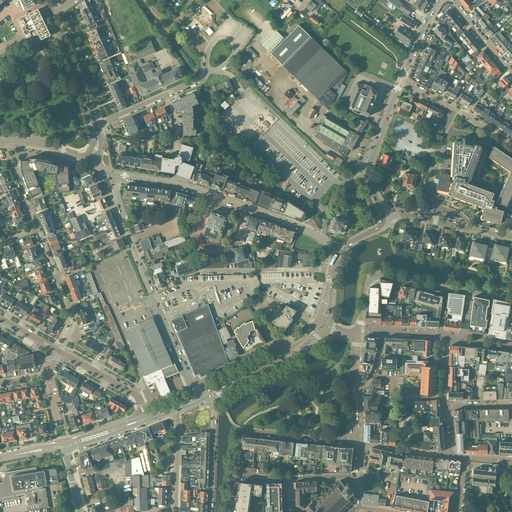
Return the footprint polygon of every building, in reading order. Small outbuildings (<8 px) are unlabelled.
[(21,0),(26,9),(36,4),(34,0),(21,0)] [(83,0),(78,4),(80,10),(88,7),(86,3),(90,1),(89,0),(83,0)] [(323,3),(319,0),(311,0),(308,4),(313,8),(312,10),(317,14),(318,13),(316,12),(317,11),(318,10),(321,5),(323,3)] [(397,0),(388,0),(388,1),(399,9),(403,4),(397,0)] [(425,14),(431,3),(427,0),(417,0),(412,6),(425,14)] [(459,0),(470,13),(473,16),(489,2),(491,4),(493,6),(496,3),(499,0),(474,0),(472,2),(469,0),(468,1),(467,0),(459,0)] [(477,21),(484,14),(482,12),(485,10),(485,9),(487,7),(489,10),(493,6),(491,4),(489,2),(473,16),(477,21)] [(314,13),(316,15),(317,14),(312,10),(313,8),(308,4),(305,7),(313,14),(314,13)] [(411,10),(403,4),(399,9),(408,15),(412,10),(411,10)] [(289,5),(279,14),(283,18),(293,10),(289,5)] [(88,7),(80,10),(83,15),(90,12),(94,10),(93,9),(94,8),(93,7),(89,9),(88,7)] [(361,17),(364,12),(358,8),(354,12),(361,17)] [(508,10),(507,9),(506,8),(503,10),(496,17),(498,18),(505,11),(507,12),(508,10)] [(38,9),(27,15),(30,20),(32,19),(41,15),(38,9)] [(446,18),(453,13),(451,11),(450,12),(448,9),(439,18),(437,21),(442,23),(443,22),(446,18)] [(192,19),(205,32),(214,23),(202,10),(192,19)] [(90,12),(83,15),(85,20),(96,15),(95,13),(96,13),(96,12),(91,14),(90,12)] [(102,20),(107,18),(104,12),(103,12),(98,14),(98,15),(99,14),(102,20)] [(275,22),(274,24),(275,25),(277,24),(278,25),(276,27),(280,30),(286,22),(283,19),(283,20),(281,18),(282,18),(280,16),(280,17),(276,13),(271,19),(275,22)] [(446,18),(447,19),(450,23),(455,18),(454,16),(455,15),(453,13),(446,18)] [(487,19),(489,17),(486,14),(478,22),(481,25),(487,19)] [(41,15),(32,19),(34,24),(43,20),(41,15)] [(87,25),(95,22),(94,20),(98,18),(98,17),(97,17),(96,15),(85,20),(87,25)] [(320,27),(322,24),(311,16),(309,19),(319,26),(319,27),(320,27)] [(391,31),(397,21),(391,18),(385,28),(391,31)] [(450,23),(453,27),(460,21),(458,19),(457,20),(455,18),(450,23)] [(487,19),(481,25),(484,29),(492,21),(494,20),(492,18),(489,21),(487,19)] [(43,20),(34,24),(36,29),(46,25),(43,20)] [(408,26),(414,29),(417,23),(412,20),(408,26)] [(87,25),(89,30),(101,25),(100,21),(96,22),(87,25)] [(455,32),(457,35),(462,30),(460,28),(462,26),(461,24),(462,23),(460,21),(453,27),(457,31),(455,32)] [(492,21),(484,29),(487,32),(495,24),(492,21)] [(487,32),(490,36),(496,30),(497,30),(499,28),(495,24),(487,32)] [(46,25),(36,29),(34,30),(37,36),(48,30),(46,25)] [(299,25),(271,53),(282,65),(330,112),(334,106),(331,104),(348,72),(310,36),(299,25)] [(100,33),(99,30),(100,30),(103,29),(102,26),(99,27),(87,32),(89,38),(100,33)] [(394,36),(408,46),(414,35),(400,26),(394,36)] [(445,36),(446,35),(447,32),(445,31),(445,30),(437,27),(436,28),(435,29),(436,30),(434,32),(440,35),(440,36),(444,39),(443,40),(445,41),(447,37),(445,36)] [(48,30),(37,36),(39,41),(51,35),(48,30)] [(284,38),(276,30),(262,45),(270,53),(284,38)] [(464,40),(468,37),(471,34),(469,32),(468,33),(466,31),(464,33),(462,30),(457,35),(459,37),(460,36),(464,40)] [(505,31),(504,30),(500,33),(499,32),(500,31),(499,30),(492,37),(495,41),(503,33),(504,33),(505,31)] [(89,38),(91,43),(114,34),(113,33),(103,37),(102,36),(101,36),(100,33),(89,38)] [(495,41),(498,45),(507,37),(504,33),(503,33),(495,41)] [(114,34),(91,43),(94,49),(105,44),(104,42),(104,41),(104,40),(114,36),(114,34)] [(464,40),(467,44),(473,39),(471,37),(472,36),(471,34),(468,37),(464,40)] [(498,45),(501,48),(511,38),(510,37),(511,36),(509,34),(507,37),(498,45)] [(501,48),(504,52),(511,45),(510,43),(511,41),(511,40),(511,39),(511,38),(501,48)] [(467,44),(471,48),(478,43),(476,41),(475,42),(473,39),(467,44)] [(179,77),(181,77),(181,76),(182,76),(179,68),(163,75),(161,70),(153,74),(152,70),(155,68),(152,62),(149,63),(148,61),(143,63),(143,62),(141,63),(139,59),(156,52),(151,41),(146,43),(147,45),(127,53),(131,62),(132,61),(133,63),(127,66),(130,72),(136,87),(138,86),(141,94),(144,92),(145,94),(151,92),(150,91),(180,79),(179,77)] [(94,49),(96,54),(107,50),(106,47),(107,47),(109,45),(111,45),(110,42),(105,44),(94,49)] [(474,57),(479,53),(477,50),(480,48),(478,46),(479,45),(478,43),(471,48),(474,52),(472,54),(474,57)] [(436,51),(427,47),(424,52),(438,58),(441,60),(444,61),(446,55),(448,52),(443,49),(440,56),(435,53),(436,51)] [(111,56),(109,49),(107,50),(96,54),(99,61),(111,56)] [(249,49),(243,54),(250,61),(256,56),(249,49)] [(422,58),(431,62),(433,57),(434,58),(433,59),(437,61),(438,58),(424,52),(422,58)] [(478,59),(475,62),(477,64),(486,56),(483,52),(477,57),(478,59)] [(477,64),(478,66),(482,63),(483,65),(489,60),(486,56),(477,64)] [(99,63),(101,68),(115,62),(114,59),(110,61),(109,59),(99,63)] [(431,63),(421,59),(419,63),(429,68),(431,63)] [(482,70),(483,72),(493,63),(489,60),(483,65),(485,67),(482,70)] [(459,64),(455,61),(450,69),(454,71),(459,64)] [(113,66),(116,64),(115,62),(101,68),(103,72),(113,68),(112,65),(113,65),(113,66)] [(429,68),(419,63),(417,68),(423,71),(423,70),(427,73),(428,73),(430,74),(431,70),(428,69),(429,68)] [(490,73),(497,68),(493,63),(483,72),(485,74),(488,71),(490,73)] [(466,71),(459,64),(457,69),(463,76),(466,71)] [(436,77),(431,86),(435,88),(443,74),(444,71),(440,69),(441,68),(438,66),(433,76),(436,77)] [(116,67),(103,73),(106,78),(117,74),(116,71),(117,70),(116,67)] [(420,75),(424,77),(426,73),(427,74),(427,73),(423,70),(423,71),(417,68),(415,73),(420,75)] [(487,77),(489,79),(491,77),(492,78),(494,76),(496,79),(499,76),(499,75),(501,73),(501,71),(500,70),(499,70),(497,68),(491,74),(487,77)] [(347,97),(358,74),(354,72),(343,95),(347,97)] [(414,77),(422,82),(424,77),(420,75),(415,73),(414,77)] [(119,76),(119,77),(117,74),(106,78),(108,84),(121,79),(119,76)] [(443,74),(435,88),(439,91),(445,80),(445,79),(443,77),(444,75),(443,74)] [(497,84),(500,86),(503,83),(505,86),(510,81),(505,76),(497,84)] [(257,77),(253,82),(259,87),(263,83),(257,77)] [(489,79),(487,77),(486,78),(478,85),(481,88),(483,86),(487,81),(489,79)] [(450,96),(455,88),(459,82),(458,82),(459,81),(453,78),(451,81),(452,82),(452,83),(453,83),(451,87),(449,86),(445,94),(450,96)] [(445,81),(446,80),(445,80),(439,91),(443,93),(450,80),(448,79),(447,82),(445,81)] [(120,80),(108,85),(111,90),(122,86),(121,83),(120,80)] [(206,109),(210,113),(217,105),(225,98),(229,94),(228,92),(233,90),(229,80),(223,82),(214,87),(214,85),(212,86),(214,93),(222,90),(223,94),(220,97),(218,99),(219,100),(215,103),(213,101),(206,109)] [(454,99),(459,90),(462,84),(459,82),(455,88),(450,96),(454,99)] [(361,114),(368,117),(378,92),(371,89),(372,87),(364,84),(363,86),(356,83),(346,108),(353,111),(360,114),(361,114)] [(123,88),(122,86),(111,90),(113,95),(121,92),(120,89),(123,88)] [(498,96),(500,98),(507,92),(506,92),(509,89),(507,87),(498,96)] [(475,95),(479,98),(485,92),(482,89),(481,89),(475,95)] [(458,101),(463,104),(470,92),(468,91),(465,96),(462,94),(458,101)] [(121,92),(113,95),(115,100),(126,95),(125,92),(122,94),(121,92)] [(183,97),(183,98),(172,102),(177,113),(181,111),(183,117),(183,123),(183,135),(196,135),(196,129),(193,129),(193,111),(193,108),(192,106),(198,103),(193,92),(183,97)] [(468,107),(472,100),(474,97),(471,95),(472,93),(470,92),(463,104),(468,107)] [(126,95),(115,100),(117,105),(125,102),(124,99),(127,98),(126,95)] [(301,97),(296,102),(290,108),(288,106),(285,109),(287,111),(291,115),(295,117),(298,114),(294,112),(300,105),(305,100),(301,97)] [(415,99),(413,103),(412,104),(412,105),(415,107),(416,106),(417,106),(419,107),(416,113),(418,114),(419,113),(424,102),(420,100),(419,102),(415,99)] [(477,103),(472,110),(477,113),(485,101),(482,99),(479,104),(477,103)] [(401,107),(410,111),(411,110),(409,110),(412,105),(403,101),(401,107)] [(485,101),(477,113),(481,115),(485,108),(488,105),(486,103),(487,102),(485,101)] [(126,104),(125,102),(117,105),(119,110),(130,106),(129,103),(126,104)] [(426,110),(429,104),(424,102),(419,113),(422,115),(424,110),(426,110)] [(487,110),(485,108),(481,115),(485,118),(493,106),(494,105),(493,105),(491,103),(490,105),(487,110)] [(428,112),(426,117),(429,119),(432,114),(432,113),(435,107),(430,105),(427,111),(428,112)] [(495,107),(493,106),(485,118),(489,121),(493,114),(492,112),(495,108),(495,107)] [(165,123),(167,122),(165,116),(167,115),(164,107),(159,109),(165,123)] [(412,115),(413,113),(410,111),(401,107),(398,113),(407,117),(408,117),(409,115),(407,115),(408,112),(409,113),(409,114),(412,115)] [(432,113),(432,114),(434,115),(428,127),(430,128),(433,122),(436,116),(439,109),(435,107),(432,113)] [(311,108),(306,116),(311,119),(316,111),(311,108)] [(154,112),(157,119),(160,118),(162,124),(165,123),(159,109),(154,112)] [(444,111),(439,109),(436,116),(438,117),(435,122),(438,123),(444,111)] [(501,111),(499,110),(495,115),(493,114),(489,121),(493,123),(501,111)] [(500,118),(503,113),(501,111),(493,123),(497,126),(502,119),(500,118)] [(157,129),(156,126),(153,121),(156,119),(153,112),(148,114),(155,130),(157,129)] [(352,148),(359,136),(329,118),(330,118),(335,121),(337,119),(339,120),(340,117),(333,113),(331,116),(323,112),(322,114),(323,115),(316,127),(312,125),(311,127),(310,127),(310,128),(311,128),(312,128),(315,129),(313,133),(316,134),(315,136),(323,141),(323,143),(345,156),(349,149),(352,151),(353,149),(352,148)] [(151,129),(153,132),(155,131),(155,130),(148,114),(143,116),(146,124),(148,123),(151,129)] [(502,130),(507,123),(505,122),(508,118),(509,117),(507,115),(506,117),(503,120),(498,127),(502,130)] [(123,120),(126,127),(137,122),(135,118),(133,119),(132,116),(123,120)] [(355,129),(361,132),(364,126),(365,126),(366,123),(359,119),(355,129)] [(506,132),(511,124),(511,119),(511,121),(509,124),(507,123),(502,130),(506,132)] [(126,127),(129,135),(138,131),(137,128),(139,127),(137,122),(126,127)] [(443,136),(436,134),(434,141),(441,143),(443,136)] [(462,141),(455,141),(452,173),(450,172),(449,175),(440,173),(437,190),(450,193),(449,196),(450,197),(452,197),(453,196),(483,208),(481,219),(500,224),(504,211),(496,209),(497,207),(492,206),(494,200),(491,199),(494,193),(468,184),(481,147),(474,144),(474,145),(465,143),(465,138),(463,138),(462,138),(462,141)] [(175,170),(178,170),(176,175),(189,180),(194,166),(183,162),(184,160),(189,161),(193,147),(181,144),(178,154),(176,154),(175,154),(173,155),(172,157),(171,158),(162,157),(160,171),(174,173),(175,170)] [(494,150),(492,149),(487,156),(510,172),(510,171),(511,172),(497,203),(507,207),(508,203),(510,204),(511,201),(510,200),(511,197),(511,159),(511,161),(508,158),(508,157),(506,156),(506,157),(502,155),(503,153),(501,152),(500,154),(496,151),(497,150),(495,149),(494,150)] [(328,152),(325,156),(332,162),(334,163),(339,167),(343,160),(335,156),(328,152)] [(119,153),(119,155),(118,155),(117,164),(123,165),(125,156),(125,154),(122,153),(119,153)] [(154,159),(152,159),(150,169),(160,171),(162,157),(162,155),(155,154),(155,158),(155,160),(154,159)] [(382,157),(381,160),(391,163),(393,158),(384,154),(383,157),(382,157)] [(143,156),(143,157),(141,168),(150,169),(152,159),(152,157),(151,157),(150,158),(148,157),(148,156),(143,155),(143,156)] [(69,188),(68,167),(66,166),(63,165),(59,163),(57,163),(53,162),(50,161),(46,160),(44,159),(44,160),(44,162),(41,161),(38,161),(35,161),(34,161),(31,161),(30,160),(26,161),(23,161),(21,161),(21,162),(21,163),(21,165),(21,166),(22,168),(22,172),(23,173),(23,175),(24,177),(24,179),(25,181),(33,200),(58,191),(58,192),(61,192),(58,192),(58,189),(69,188)] [(380,166),(389,169),(391,163),(381,160),(380,163),(381,163),(380,166)] [(200,172),(202,165),(196,162),(194,166),(189,180),(190,180),(191,181),(192,181),(195,182),(199,171),(200,172)] [(216,171),(215,174),(210,187),(221,192),(228,176),(227,175),(229,171),(228,171),(229,167),(226,166),(223,173),(216,171)] [(200,172),(197,181),(205,185),(208,176),(210,172),(210,171),(211,169),(206,167),(203,174),(200,172)] [(0,179),(8,177),(6,170),(0,172),(0,179)] [(209,187),(210,187),(215,174),(210,172),(208,176),(205,185),(206,185),(206,186),(209,187)] [(407,187),(407,188),(408,188),(411,174),(404,173),(402,186),(407,187)] [(81,180),(83,184),(84,183),(85,185),(81,186),(82,188),(97,182),(93,174),(83,179),(81,180)] [(414,188),(417,175),(411,174),(408,188),(409,188),(409,187),(414,188)] [(8,177),(0,179),(0,182),(1,182),(2,185),(10,182),(8,177)] [(228,180),(223,193),(232,196),(237,184),(237,183),(228,180)] [(250,188),(245,201),(254,204),(259,191),(254,189),(257,182),(253,181),(250,188)] [(13,189),(11,183),(3,186),(0,187),(0,190),(4,189),(5,192),(13,189)] [(237,184),(232,196),(239,198),(244,184),(240,183),(240,185),(237,184)] [(89,187),(92,194),(100,190),(98,184),(89,187)] [(244,184),(239,198),(245,201),(250,188),(247,187),(248,186),(244,184)] [(129,215),(131,196),(133,186),(125,185),(124,196),(120,197),(127,215),(129,215)] [(133,186),(131,196),(139,197),(140,187),(133,186)] [(140,187),(139,197),(146,198),(148,188),(140,187)] [(147,204),(153,205),(154,199),(155,189),(148,188),(146,198),(146,202),(147,202),(147,204)] [(155,189),(154,199),(162,200),(163,190),(155,189)] [(13,190),(6,193),(7,196),(2,198),(3,201),(16,196),(13,190)] [(94,199),(103,196),(102,193),(102,192),(102,191),(101,191),(100,190),(92,194),(94,199)] [(169,201),(171,190),(163,190),(162,200),(169,201)] [(293,219),(302,222),(303,219),(304,218),(304,217),(305,216),(305,215),(306,212),(302,209),(288,200),(286,202),(283,201),(283,200),(281,199),(276,197),(275,198),(272,197),(272,198),(270,197),(271,194),(260,190),(259,191),(254,204),(294,219),(293,219)] [(173,196),(171,203),(175,204),(184,207),(187,195),(177,192),(176,194),(174,194),(173,196)] [(188,204),(189,203),(193,205),(193,206),(195,207),(198,199),(195,199),(195,198),(187,195),(184,207),(185,203),(188,204)] [(16,197),(8,200),(10,204),(5,205),(3,206),(4,208),(10,206),(18,203),(16,197)] [(43,197),(34,201),(35,206),(45,203),(54,199),(52,199),(52,198),(44,201),(43,197)] [(104,198),(93,203),(92,203),(90,203),(91,205),(91,206),(83,209),(84,212),(106,203),(104,198)] [(37,211),(47,208),(46,206),(55,202),(54,199),(45,203),(35,206),(37,211)] [(3,214),(4,216),(20,209),(18,203),(11,206),(12,210),(5,213),(3,214)] [(97,209),(98,212),(108,208),(106,203),(84,212),(85,212),(86,213),(97,209)] [(169,214),(169,218),(179,216),(181,209),(174,207),(175,204),(171,203),(170,203),(170,209),(169,214)] [(22,215),(20,209),(4,216),(5,218),(10,216),(9,216),(14,214),(15,218),(22,215)] [(47,210),(38,213),(40,219),(56,212),(55,210),(48,212),(47,210)] [(98,216),(96,218),(97,220),(102,217),(111,214),(109,210),(100,213),(101,216),(99,217),(98,216)] [(71,227),(72,227),(72,228),(85,223),(84,222),(85,222),(86,222),(83,216),(82,216),(81,215),(74,218),(72,211),(66,214),(71,227)] [(227,218),(227,217),(222,215),(217,213),(212,212),(211,211),(211,212),(206,226),(202,236),(219,240),(224,228),(226,223),(225,223),(227,218)] [(347,222),(346,221),(344,220),(345,217),(341,215),(342,212),(337,211),(335,217),(334,217),(333,223),(332,223),(330,230),(331,230),(331,231),(332,232),(333,233),(334,232),(335,231),(336,232),(336,231),(342,233),(342,232),(344,233),(346,228),(347,222)] [(56,212),(40,219),(42,224),(53,220),(52,217),(56,216),(55,213),(57,213),(56,212)] [(103,220),(104,221),(112,218),(111,214),(102,217),(97,220),(96,220),(98,223),(101,221),(103,220)] [(17,225),(25,222),(26,221),(25,219),(24,219),(23,216),(15,220),(15,219),(10,221),(11,224),(16,222),(17,225)] [(260,220),(248,216),(244,229),(248,230),(248,229),(251,229),(250,232),(255,233),(256,231),(260,220)] [(241,218),(237,217),(235,225),(231,235),(234,236),(238,225),(239,226),(241,227),(243,222),(240,221),(241,218)] [(114,222),(112,218),(104,221),(105,223),(99,226),(100,228),(105,225),(114,222)] [(42,224),(44,229),(54,226),(52,220),(53,220),(42,224)] [(266,222),(261,220),(258,230),(256,234),(259,234),(260,233),(262,233),(266,222)] [(136,232),(145,229),(158,224),(157,223),(144,228),(144,226),(149,224),(148,221),(142,222),(133,225),(134,228),(134,229),(134,232),(136,232)] [(116,225),(114,222),(105,225),(100,228),(99,228),(100,231),(103,230),(103,231),(116,226),(116,225)] [(274,224),(266,222),(262,233),(266,235),(267,233),(271,234),(274,224)] [(74,233),(87,227),(85,223),(72,228),(74,233)] [(46,235),(56,231),(55,229),(58,228),(56,225),(54,226),(44,229),(46,235)] [(271,248),(273,249),(277,239),(282,227),(275,225),(271,237),(270,236),(266,247),(271,249),(271,248)] [(93,235),(91,236),(93,241),(96,240),(101,237),(104,243),(110,240),(120,236),(116,226),(103,231),(95,234),(93,235)] [(77,241),(90,235),(87,227),(74,233),(75,236),(77,241)] [(284,241),(288,229),(282,227),(277,239),(284,241)] [(145,256),(161,250),(168,248),(178,244),(183,242),(188,240),(184,229),(180,231),(182,235),(162,243),(160,238),(153,241),(152,237),(149,238),(148,238),(146,238),(139,241),(141,245),(143,250),(145,256)] [(284,241),(290,244),(293,236),(296,237),(297,233),(294,232),(288,229),(284,241)] [(409,243),(409,241),(411,231),(404,229),(403,233),(402,233),(401,238),(406,239),(405,242),(409,243)] [(412,230),(412,231),(411,231),(409,241),(413,242),(413,241),(417,241),(418,238),(416,238),(417,231),(412,230)] [(424,244),(425,242),(428,243),(430,232),(427,232),(426,233),(424,232),(422,242),(422,244),(424,244)] [(434,233),(430,232),(428,243),(431,243),(431,245),(433,246),(434,244),(436,235),(434,234),(434,233)] [(55,234),(47,237),(49,242),(64,236),(63,233),(56,236),(55,234)] [(49,242),(50,247),(62,242),(62,240),(65,239),(64,237),(64,236),(49,242)] [(112,244),(107,246),(108,249),(123,242),(121,238),(111,242),(112,244)] [(34,245),(31,239),(20,243),(21,245),(24,244),(26,248),(34,245)] [(451,256),(451,257),(455,258),(456,251),(459,252),(459,251),(463,252),(464,250),(465,245),(464,245),(465,239),(461,239),(461,240),(457,239),(456,248),(453,248),(452,252),(451,256)] [(471,247),(469,257),(473,258),(473,259),(479,260),(479,263),(484,264),(485,264),(486,263),(487,263),(488,263),(488,262),(489,262),(490,262),(495,263),(495,261),(501,262),(501,261),(506,262),(510,247),(502,245),(501,245),(494,243),(493,249),(492,248),(490,248),(489,248),(487,247),(488,245),(481,243),(480,243),(472,241),(472,243),(471,247)] [(111,251),(112,252),(115,251),(125,246),(123,242),(108,249),(107,249),(108,252),(111,251)] [(8,247),(4,249),(6,254),(8,260),(15,257),(17,257),(15,251),(14,251),(12,246),(11,245),(7,246),(8,247)] [(80,248),(83,254),(89,252),(86,245),(80,248)] [(52,251),(54,256),(63,253),(63,252),(62,253),(62,251),(68,249),(67,246),(64,247),(52,251)] [(226,261),(227,265),(237,262),(238,268),(252,268),(252,262),(250,262),(249,258),(248,259),(244,246),(235,248),(234,247),(223,250),(225,261),(226,261)] [(25,254),(26,256),(37,253),(36,251),(36,250),(36,249),(36,247),(35,247),(34,247),(26,250),(28,253),(25,254)] [(306,253),(306,252),(294,249),(291,249),(291,252),(293,252),(293,253),(289,253),(285,252),(283,268),(292,267),(293,259),(301,260),(303,267),(312,267),(308,254),(306,253)] [(161,250),(145,256),(147,261),(149,261),(156,258),(159,257),(158,256),(163,254),(161,250)] [(63,253),(54,256),(56,261),(69,256),(72,255),(71,252),(63,255),(63,253)] [(26,256),(28,260),(30,259),(31,262),(39,259),(39,258),(40,257),(39,256),(38,255),(37,255),(37,253),(26,256)] [(56,261),(58,266),(66,262),(65,260),(70,259),(69,256),(56,261)] [(25,265),(26,269),(33,266),(33,269),(41,266),(41,265),(42,264),(41,263),(40,262),(39,260),(28,264),(28,263),(25,265)] [(68,267),(67,265),(73,263),(72,260),(66,262),(58,266),(59,271),(63,269),(64,271),(66,271),(67,273),(74,270),(73,267),(69,269),(68,267)] [(151,266),(153,271),(163,266),(161,262),(155,265),(154,263),(153,263),(151,264),(150,265),(151,266)] [(177,266),(179,277),(185,275),(188,274),(194,273),(191,262),(182,265),(177,266)] [(153,272),(152,273),(153,275),(163,271),(162,269),(164,268),(163,266),(153,271),(152,271),(153,272)] [(35,270),(29,272),(30,274),(32,273),(34,276),(37,275),(44,273),(45,272),(44,269),(43,269),(42,267),(35,270)] [(163,271),(153,275),(155,280),(164,276),(163,274),(167,272),(166,270),(163,271)] [(38,279),(33,281),(33,283),(39,281),(46,278),(45,276),(46,275),(45,272),(44,273),(37,275),(38,279)] [(73,275),(65,278),(67,284),(75,281),(73,275)] [(164,276),(155,280),(157,284),(168,280),(168,279),(168,278),(167,278),(166,276),(164,276)] [(168,280),(157,284),(159,289),(167,286),(166,283),(172,281),(171,279),(171,278),(168,279),(168,280)] [(366,322),(380,323),(381,319),(381,315),(381,310),(381,308),(381,305),(382,303),(387,303),(393,282),(379,278),(380,287),(369,287),(369,294),(367,294),(366,313),(366,322)] [(39,282),(34,284),(35,287),(39,285),(40,285),(42,288),(49,285),(50,285),(49,282),(48,282),(47,280),(39,282)] [(77,286),(75,281),(67,284),(70,289),(77,286)] [(43,292),(38,294),(38,296),(44,294),(51,291),(50,288),(51,288),(50,285),(49,285),(42,288),(43,292)] [(77,286),(70,289),(72,295),(79,292),(77,286)] [(406,299),(406,298),(408,287),(407,287),(407,286),(405,286),(403,287),(401,286),(400,291),(399,291),(398,296),(397,300),(401,301),(401,298),(406,299)] [(415,288),(409,287),(407,298),(406,298),(406,299),(405,303),(406,303),(408,303),(412,303),(413,298),(415,288)] [(6,290),(2,288),(0,292),(0,293),(3,294),(0,298),(0,301),(2,302),(2,303),(4,304),(4,303),(5,304),(9,297),(6,295),(8,292),(5,291),(6,290)] [(426,327),(439,327),(439,321),(443,296),(439,295),(434,294),(434,293),(424,290),(424,291),(418,289),(415,300),(426,303),(426,305),(427,305),(426,309),(426,327)] [(82,298),(79,292),(72,295),(74,301),(82,298)] [(42,297),(43,300),(45,299),(47,303),(50,301),(50,303),(51,302),(52,304),(53,304),(54,304),(55,303),(54,301),(55,301),(54,298),(55,298),(53,294),(52,294),(52,293),(46,295),(42,297)] [(445,319),(443,329),(459,331),(463,307),(465,295),(448,293),(448,296),(446,313),(445,319)] [(489,300),(474,296),(473,301),(468,332),(485,335),(489,300)] [(10,307),(14,300),(9,297),(5,304),(6,304),(5,305),(8,306),(8,305),(10,307)] [(85,308),(78,311),(80,317),(91,313),(87,305),(88,305),(86,301),(80,304),(81,307),(84,306),(85,308)] [(468,332),(473,301),(470,301),(469,311),(465,311),(465,308),(463,307),(459,331),(468,332)] [(494,301),(488,335),(488,336),(505,340),(505,339),(505,338),(508,323),(510,323),(511,320),(511,316),(508,316),(510,304),(494,301)] [(18,302),(14,309),(17,310),(16,311),(19,313),(19,312),(23,305),(20,303),(18,302)] [(23,305),(19,312),(20,312),(20,313),(22,315),(23,314),(25,315),(29,308),(23,305)] [(213,318),(208,305),(171,320),(193,372),(194,372),(195,375),(199,373),(201,377),(229,363),(223,345),(217,331),(213,318)] [(278,306),(268,319),(278,327),(280,328),(277,330),(281,333),(283,330),(284,331),(288,326),(289,327),(293,323),(292,321),(296,316),(294,314),(296,311),(286,305),(284,309),(278,306)] [(381,315),(381,319),(380,323),(380,325),(392,325),(393,305),(381,305),(381,308),(381,310),(381,315)] [(395,305),(393,305),(392,325),(401,326),(402,305),(395,305)] [(413,306),(409,305),(408,326),(416,326),(416,309),(417,308),(413,308),(413,306)] [(32,312),(29,317),(36,321),(35,322),(38,323),(39,323),(42,318),(37,315),(39,310),(34,307),(32,312)] [(426,309),(421,309),(416,309),(416,326),(426,327),(426,309)] [(52,313),(56,316),(51,324),(50,323),(47,328),(54,332),(60,321),(57,319),(60,314),(53,311),(52,313)] [(94,322),(91,313),(80,317),(83,324),(90,321),(91,323),(87,324),(90,331),(97,329),(94,322)] [(139,361),(154,354),(166,349),(152,318),(125,330),(126,331),(139,361)] [(256,326),(254,326),(253,320),(251,321),(250,321),(249,322),(247,323),(246,323),(245,324),(244,322),(243,323),(242,324),(241,325),(240,326),(239,327),(238,328),(238,327),(237,327),(236,328),(236,329),(235,330),(234,332),(238,334),(236,336),(245,352),(261,343),(262,339),(262,338),(261,336),(262,336),(261,336),(259,331),(258,330),(256,327),(256,326)] [(234,357),(240,354),(235,346),(236,345),(233,339),(231,340),(230,340),(229,341),(228,342),(227,340),(228,339),(231,337),(226,326),(224,327),(223,327),(222,328),(217,331),(223,345),(227,343),(227,344),(227,345),(228,345),(229,346),(225,348),(226,350),(225,351),(230,360),(231,359),(232,360),(234,359),(234,357)] [(362,352),(376,352),(378,337),(364,337),(362,352)] [(391,348),(392,338),(385,338),(385,343),(384,343),(382,353),(383,353),(387,354),(391,354),(391,348)] [(11,348),(10,348),(8,347),(11,342),(10,341),(11,341),(8,339),(8,340),(6,339),(2,347),(6,349),(4,352),(7,354),(11,348)] [(83,348),(90,351),(95,342),(89,339),(88,341),(87,340),(83,348)] [(424,340),(414,339),(413,355),(423,356),(424,340)] [(103,354),(106,348),(95,342),(90,351),(96,355),(100,348),(101,349),(100,352),(99,352),(103,354)] [(8,370),(12,369),(13,371),(19,370),(35,367),(36,367),(33,354),(29,355),(29,353),(29,352),(14,343),(11,348),(7,354),(3,360),(5,371),(8,370)] [(450,346),(449,365),(449,366),(458,367),(459,346),(450,346)] [(464,359),(464,367),(470,367),(471,368),(473,368),(473,364),(475,348),(465,347),(464,353),(464,359)] [(123,370),(122,369),(125,364),(122,362),(123,362),(120,360),(118,358),(117,359),(110,355),(112,350),(108,348),(103,356),(108,359),(108,358),(110,359),(108,361),(111,363),(110,364),(113,365),(116,366),(116,367),(118,368),(119,368),(123,370)] [(473,368),(473,369),(473,370),(478,370),(481,348),(475,348),(473,364),(473,368)] [(477,375),(485,375),(486,369),(489,349),(481,348),(478,370),(477,373),(477,375)] [(172,364),(166,349),(154,354),(161,369),(164,377),(177,372),(176,367),(175,367),(174,364),(172,364)] [(498,350),(489,349),(486,369),(494,370),(499,351),(498,350)] [(509,352),(499,351),(494,370),(505,372),(506,366),(507,366),(509,352)] [(376,352),(362,352),(360,361),(373,364),(373,363),(376,352)] [(139,361),(145,376),(161,369),(154,354),(139,361)] [(382,368),(397,369),(397,359),(382,358),(382,368)] [(422,361),(402,360),(402,375),(421,376),(420,394),(435,395),(437,361),(428,361),(428,360),(422,360),(422,361)] [(373,364),(360,361),(359,370),(358,377),(358,378),(358,379),(359,380),(360,381),(361,382),(362,382),(363,382),(364,381),(366,381),(367,380),(370,372),(373,364)] [(469,369),(459,368),(459,367),(458,367),(449,366),(448,386),(455,387),(456,380),(459,380),(468,381),(469,369)] [(145,376),(144,376),(147,384),(154,381),(164,377),(161,369),(145,376)] [(75,388),(79,380),(72,376),(73,375),(69,372),(68,373),(62,370),(57,378),(75,388)] [(511,373),(505,373),(504,387),(503,399),(508,399),(509,399),(511,398),(511,373)] [(448,399),(463,400),(463,392),(459,392),(459,382),(459,380),(456,380),(455,387),(448,386),(448,399)] [(368,387),(374,390),(376,388),(380,387),(380,381),(371,381),(368,387)] [(466,400),(472,400),(473,390),(471,390),(471,383),(473,383),(474,382),(472,381),(469,381),(468,386),(466,386),(466,400)] [(84,383),(81,388),(84,390),(83,392),(89,395),(89,393),(91,394),(98,398),(102,393),(94,388),(84,383)] [(496,386),(483,387),(483,391),(483,399),(483,400),(490,400),(496,399),(496,391),(496,386)] [(37,401),(40,401),(37,387),(31,388),(32,393),(31,393),(32,398),(31,398),(32,401),(36,400),(37,401)] [(13,392),(15,400),(15,402),(22,401),(22,399),(20,390),(19,390),(17,390),(17,391),(13,392)] [(2,394),(1,394),(3,403),(6,402),(7,407),(9,407),(9,406),(7,393),(4,393),(2,393),(2,394)] [(364,396),(364,411),(377,411),(377,407),(381,407),(381,401),(381,395),(374,395),(374,396),(372,396),(366,396),(364,396)] [(109,402),(107,403),(109,408),(110,408),(112,409),(117,401),(111,398),(111,399),(109,399),(108,400),(109,402)] [(439,399),(424,401),(424,405),(429,405),(429,407),(430,407),(430,411),(440,410),(439,399)] [(112,409),(113,409),(111,411),(115,413),(117,411),(121,404),(117,401),(112,409)] [(424,405),(424,401),(413,401),(413,411),(424,411),(424,405)] [(121,409),(124,411),(124,410),(126,410),(127,409),(126,407),(121,404),(117,411),(119,412),(121,409)] [(95,411),(97,419),(98,419),(99,420),(101,419),(101,418),(104,417),(100,406),(98,407),(98,410),(95,411)] [(104,408),(103,406),(100,406),(104,417),(106,416),(107,417),(109,416),(109,415),(110,415),(107,407),(104,408)] [(77,411),(76,408),(72,409),(73,414),(68,415),(71,423),(70,423),(71,426),(70,426),(71,429),(76,427),(75,427),(80,425),(79,421),(81,421),(79,416),(77,411)] [(90,422),(90,423),(93,422),(92,421),(95,420),(92,412),(91,408),(88,409),(89,413),(86,414),(89,422),(90,422)] [(479,409),(465,410),(466,421),(479,420),(479,409)] [(481,424),(482,424),(482,421),(484,421),(494,421),(501,420),(508,420),(508,409),(479,409),(479,420),(479,424),(481,424)] [(455,421),(466,421),(465,410),(462,410),(454,410),(455,421)] [(77,411),(79,416),(80,416),(83,424),(86,423),(86,424),(89,423),(89,422),(86,414),(84,415),(82,411),(80,412),(80,411),(77,411)] [(364,423),(364,424),(381,424),(381,423),(381,412),(364,412),(364,423)] [(182,416),(182,434),(201,432),(210,432),(210,413),(198,413),(192,413),(192,414),(182,416)] [(441,416),(441,415),(433,416),(433,415),(427,416),(427,417),(427,421),(425,421),(426,425),(430,425),(442,425),(441,420),(441,416)] [(481,434),(481,425),(481,424),(479,424),(479,420),(466,421),(455,421),(456,433),(463,433),(464,438),(465,438),(478,437),(478,438),(479,438),(479,437),(481,437),(481,434)] [(163,424),(162,422),(151,426),(148,427),(152,438),(156,437),(155,435),(161,432),(162,433),(166,431),(165,427),(165,426),(164,424),(163,424)] [(25,426),(17,427),(17,430),(18,436),(20,435),(21,439),(23,439),(24,440),(27,439),(27,438),(28,438),(32,437),(31,432),(29,424),(25,425),(25,426)] [(49,433),(48,429),(47,430),(46,424),(38,425),(40,434),(41,434),(41,435),(46,434),(46,435),(47,435),(48,435),(49,434),(49,433)] [(378,443),(379,436),(379,435),(375,435),(374,430),(380,430),(381,424),(364,424),(364,441),(364,442),(370,442),(371,442),(378,443)] [(391,425),(381,424),(380,430),(379,443),(388,445),(388,444),(389,434),(390,431),(391,425)] [(443,442),(442,426),(430,426),(427,426),(427,431),(424,431),(423,440),(425,440),(431,441),(430,442),(434,442),(434,441),(443,442)] [(1,427),(0,427),(0,430),(1,431),(1,434),(3,443),(6,442),(7,443),(8,442),(9,441),(10,441),(9,437),(8,432),(7,430),(7,428),(6,428),(6,427),(4,428),(1,429),(1,427)] [(9,427),(7,427),(7,428),(7,430),(8,432),(9,437),(10,441),(12,441),(13,441),(15,441),(15,440),(16,440),(14,431),(13,431),(10,432),(10,431),(9,427)] [(148,427),(141,430),(145,441),(146,443),(149,442),(153,440),(152,438),(153,438),(152,438),(148,427)] [(140,451),(147,448),(146,443),(145,441),(141,430),(134,433),(140,451)] [(135,453),(139,451),(140,451),(134,433),(129,435),(133,447),(135,453)] [(463,433),(456,433),(456,443),(457,453),(464,453),(464,442),(465,442),(465,438),(464,438),(463,433)] [(389,439),(388,444),(395,445),(395,441),(397,441),(397,438),(393,438),(394,434),(389,434),(389,439)] [(129,435),(124,437),(128,449),(133,447),(129,435)] [(128,449),(124,437),(119,439),(122,447),(125,446),(125,449),(126,451),(129,450),(128,449)] [(246,459),(253,460),(254,454),(254,452),(256,438),(243,437),(243,438),(242,451),(246,451),(246,459)] [(477,444),(476,454),(487,454),(488,440),(488,437),(485,437),(485,440),(484,440),(484,442),(478,441),(477,444)] [(496,455),(496,454),(497,442),(497,438),(488,437),(487,454),(488,454),(496,455)] [(266,456),(266,454),(268,439),(256,438),(254,452),(259,452),(259,455),(266,456)] [(119,439),(115,440),(118,449),(120,448),(121,453),(124,452),(122,447),(119,439)] [(266,454),(268,455),(268,451),(273,451),(273,454),(278,454),(280,441),(268,439),(266,454)] [(115,453),(118,452),(117,449),(118,449),(115,440),(109,443),(112,451),(114,455),(115,455),(115,453)] [(431,441),(425,440),(425,443),(418,442),(417,448),(430,449),(430,442),(431,441)] [(279,452),(278,454),(280,454),(279,456),(283,456),(283,455),(288,455),(288,458),(289,458),(291,442),(280,441),(279,452)] [(436,450),(444,451),(444,442),(443,442),(434,441),(434,442),(430,442),(430,449),(434,450),(436,450)] [(477,444),(478,441),(475,441),(475,445),(472,445),(472,442),(465,442),(464,442),(464,453),(476,454),(477,444)] [(511,442),(500,441),(500,442),(497,442),(496,454),(499,454),(499,455),(511,455),(511,442)] [(289,458),(288,467),(291,467),(291,464),(290,464),(291,457),(290,457),(290,455),(294,456),(300,456),(302,443),(291,442),(289,458)] [(108,443),(98,447),(102,458),(105,464),(108,463),(106,459),(105,459),(105,458),(106,458),(107,458),(108,460),(109,459),(109,462),(114,460),(112,454),(108,443)] [(300,456),(300,459),(306,460),(306,457),(311,458),(312,444),(302,443),(300,456)] [(311,458),(322,459),(324,445),(312,444),(311,458)] [(324,445),(322,459),(322,462),(342,464),(341,473),(350,472),(351,472),(350,471),(351,465),(351,464),(351,463),(352,449),(353,449),(353,448),(352,448),(347,448),(345,447),(344,447),(332,446),(331,446),(330,446),(325,445),(324,445)] [(98,447),(88,451),(92,461),(97,460),(97,461),(100,460),(100,459),(102,458),(98,447)] [(378,466),(384,467),(387,451),(371,448),(370,455),(369,455),(368,461),(368,462),(369,462),(374,463),(374,462),(378,462),(378,463),(378,466)] [(85,452),(80,454),(79,454),(79,455),(78,455),(78,456),(78,457),(81,471),(93,467),(87,452),(87,451),(85,452)] [(400,469),(402,462),(403,454),(388,451),(387,451),(384,467),(383,471),(390,472),(391,467),(400,469)] [(408,455),(403,454),(402,462),(402,467),(433,471),(433,470),(434,458),(429,458),(429,457),(426,457),(411,455),(408,455)] [(97,473),(98,475),(95,475),(95,476),(96,483),(97,487),(98,488),(106,486),(104,474),(124,467),(124,477),(132,476),(132,475),(131,459),(127,460),(126,457),(108,463),(105,464),(96,467),(95,468),(97,472),(97,473)] [(139,457),(131,459),(132,475),(144,475),(139,457)] [(496,486),(494,486),(495,476),(497,476),(498,474),(496,474),(496,472),(497,472),(497,466),(497,465),(497,464),(496,464),(494,464),(493,464),(493,465),(493,467),(489,466),(488,470),(474,469),(472,484),(489,486),(488,492),(495,492),(496,486)] [(0,511),(0,498),(5,498),(25,494),(27,507),(28,510),(43,507),(43,508),(49,507),(45,488),(43,488),(43,486),(58,483),(58,481),(56,468),(45,470),(36,471),(36,467),(10,471),(6,472),(6,475),(5,477),(2,477),(3,482),(0,482),(0,511)] [(95,468),(94,468),(85,471),(87,475),(87,476),(91,474),(94,473),(97,472),(95,468)] [(88,477),(83,478),(84,483),(85,486),(93,484),(91,474),(87,476),(88,477)] [(132,475),(132,476),(132,488),(133,498),(134,510),(134,511),(148,510),(147,499),(149,499),(149,487),(149,485),(149,481),(148,475),(148,474),(144,475),(132,475)] [(307,506),(304,509),(307,511),(308,511),(342,511),(343,511),(344,511),(343,510),(344,510),(345,510),(347,509),(346,508),(347,507),(348,508),(349,508),(348,506),(352,503),(352,504),(353,504),(352,502),(354,501),(356,499),(356,498),(351,493),(353,491),(354,492),(355,492),(354,491),(355,490),(354,489),(353,490),(348,484),(349,483),(349,482),(347,483),(346,482),(346,483),(347,484),(345,486),(340,480),(336,484),(335,483),(334,483),(335,484),(331,488),(330,486),(330,487),(331,488),(327,492),(326,490),(325,491),(326,492),(323,495),(322,494),(321,495),(322,496),(318,499),(317,498),(316,499),(317,500),(314,503),(312,502),(307,506)] [(298,506),(302,511),(304,509),(307,506),(304,502),(303,502),(303,493),(305,493),(305,491),(320,490),(320,483),(316,484),(316,481),(294,482),(294,488),(296,488),(296,491),(296,505),(296,506),(298,506)] [(252,483),(239,482),(238,487),(239,487),(239,489),(238,489),(237,494),(238,495),(238,499),(236,499),(235,509),(236,509),(236,511),(234,511),(247,511),(251,490),(255,490),(254,494),(261,495),(263,485),(252,483)] [(93,484),(85,486),(86,490),(86,493),(87,493),(87,494),(95,492),(94,487),(97,487),(96,483),(93,484)] [(282,511),(281,483),(267,483),(268,506),(266,506),(265,511),(282,511)] [(429,504),(428,509),(432,510),(433,510),(434,499),(441,500),(439,511),(450,511),(453,492),(430,489),(430,490),(430,497),(429,501),(429,504)] [(362,502),(362,504),(377,507),(377,505),(378,497),(378,495),(364,493),(364,494),(363,497),(362,502)] [(426,511),(429,501),(430,497),(427,496),(426,501),(423,500),(397,495),(394,507),(399,508),(399,510),(402,511),(402,509),(412,511),(411,511),(414,511),(418,511),(426,511)] [(378,497),(377,505),(385,506),(386,498),(378,497)] [(133,511),(134,511),(134,510),(133,498),(115,502),(115,511),(133,511)]
